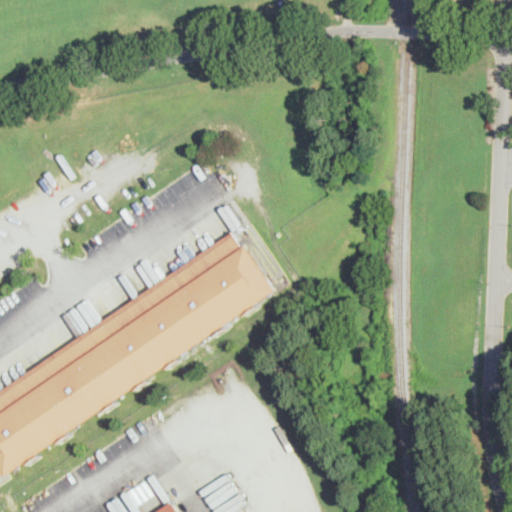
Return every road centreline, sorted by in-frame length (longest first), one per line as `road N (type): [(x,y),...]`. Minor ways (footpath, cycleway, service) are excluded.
road 1 (residential): [(511,36),(329,31),(0,86)]
road 2 (residential): [(505,36),(494,414),(509,511)]
